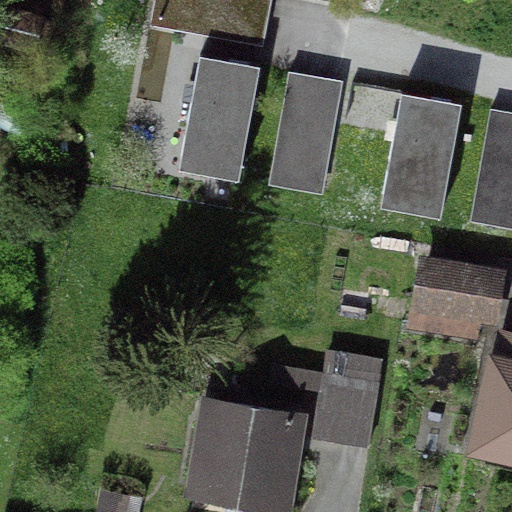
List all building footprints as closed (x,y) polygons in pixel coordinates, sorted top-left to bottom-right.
[(150,0),(147,20),(261,39),(265,18),(267,0),(150,0)] [(256,68),(197,57),(176,170),(235,181),(256,68)] [(341,79),(288,70),(269,185),(322,193),(341,79)] [(460,97),(403,86),(381,202),(438,212),(460,97)] [(511,110),(490,107),(471,219),(511,226),(511,110)] [(402,261),(395,301),(478,316),(485,275),(402,261)] [(475,446),(511,454),(511,338),(500,336),(475,446)] [(309,439),(365,448),(375,385),(319,376),(309,439)] [(209,402),(196,481),(280,495),(293,416),(209,402)]
